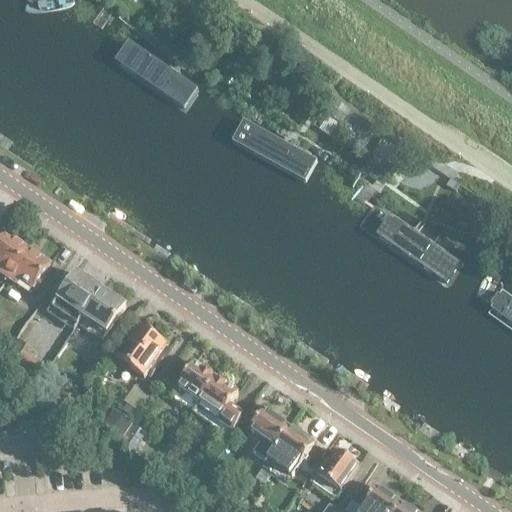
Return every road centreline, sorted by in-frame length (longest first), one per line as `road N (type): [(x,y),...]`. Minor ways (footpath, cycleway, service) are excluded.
road 1 (tertiary): [(491,511),(0,176)]
road 2 (residential): [(511,185),(238,0)]
road 3 (residential): [(155,511),(136,500),(0,507)]
